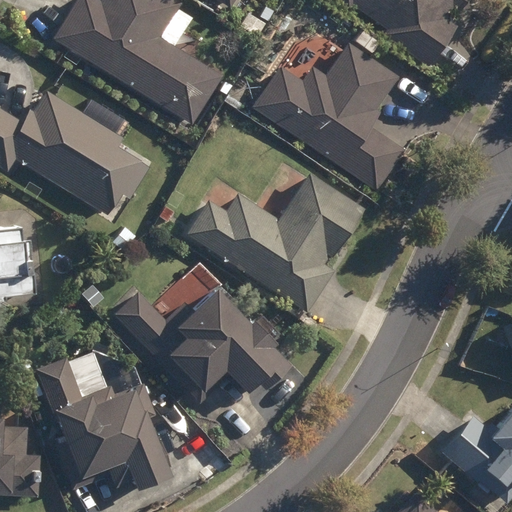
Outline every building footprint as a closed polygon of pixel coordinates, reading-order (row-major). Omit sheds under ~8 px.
[(76,0),(53,39),(190,123),(220,75),(160,38),(180,5),(171,0),(101,0),(100,2),(95,0),(76,0)] [(215,0),(230,8),(234,0),(215,0)] [(381,34),(426,67),(455,26),(445,18),(453,8),(457,12),(465,0),(333,0),(347,9),(351,4),(385,28),(381,34)] [(237,24),(258,37),(266,25),(245,11),(237,24)] [(353,41),(370,52),(377,42),(360,30),(353,41)] [(279,67),(252,107),(375,190),(403,149),(374,129),(371,127),(375,121),(380,113),(377,111),(375,110),(397,77),(349,44),(347,43),(344,47),(325,76),(310,67),(300,82),(279,67)] [(16,158),(107,214),(111,209),(114,210),(124,194),(131,199),(150,167),(118,147),(124,138),(48,92),(34,116),(31,114),(25,124),(0,108),(0,165),(8,171),(16,158)] [(184,235),(305,311),(331,270),(322,265),(327,255),(331,258),(362,209),(307,174),(277,221),(235,194),(223,212),(206,201),(184,235)] [(159,218),(167,222),(173,212),(165,208),(159,218)] [(0,229),(0,300),(1,300),(1,297),(30,293),(29,277),(24,278),(20,242),(17,242),(16,228),(0,229)] [(111,242),(122,251),(134,237),(123,228),(111,242)] [(183,300),(162,321),(135,292),(112,314),(198,403),(227,374),(248,396),(259,387),(263,391),(289,367),(272,349),(274,347),(251,324),(249,326),(215,291),(193,312),(183,300)] [(159,444),(149,417),(155,415),(153,411),(142,383),(112,395),(109,386),(106,387),(93,351),(66,362),(65,358),(35,370),(55,421),(58,420),(66,441),(55,445),(73,490),(110,475),(115,488),(134,480),(138,491),(172,478),(169,470),(174,468),(164,443),(159,444)] [(11,361),(16,375),(30,368),(25,355),(11,361)] [(488,420),(484,425),(470,413),(439,450),(474,480),(477,477),(505,501),(511,492),(511,402),(493,425),(488,420)] [(2,422),(0,422),(0,411),(0,493),(38,496),(40,457),(26,457),(28,430),(5,428),(2,428),(2,422)] [(435,511),(414,491),(393,511),(389,511),(388,511),(387,511),(435,511)]
